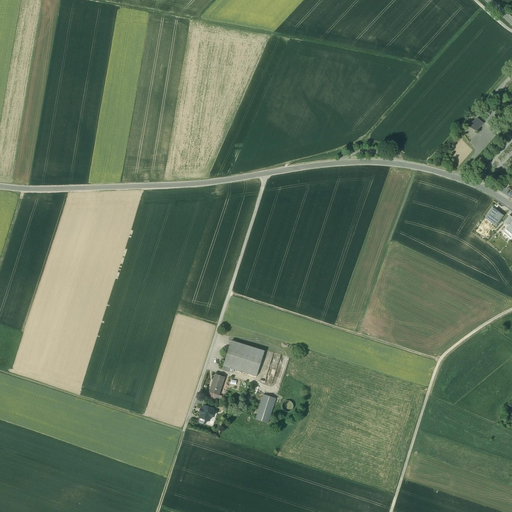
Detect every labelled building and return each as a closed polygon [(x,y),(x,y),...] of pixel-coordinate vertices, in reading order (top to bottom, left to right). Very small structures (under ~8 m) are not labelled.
[(477,131),(484,123),(478,119),(468,125),(477,131)] [(496,226),(503,216),(492,208),(485,218),(496,226)] [(511,222),(508,226),(503,232),(511,239),(511,237),(511,222)] [(265,351),(231,341),(223,366),(222,370),(227,371),(228,367),(257,376),(265,351)] [(225,377),(215,374),(209,392),(214,394),(219,395),(220,391),(225,377)] [(276,399),(264,395),(256,419),(268,423),(276,399)] [(293,409),(293,406),(293,404),(292,402),(290,401),(288,401),(286,401),(284,402),(283,404),(282,406),(283,409),(284,410),(286,412),(288,412),(290,412),(292,410),(293,409)] [(213,409),(204,406),(200,417),(200,418),(206,420),(209,421),(211,417),(212,417),(214,413),(212,413),(213,409)]
